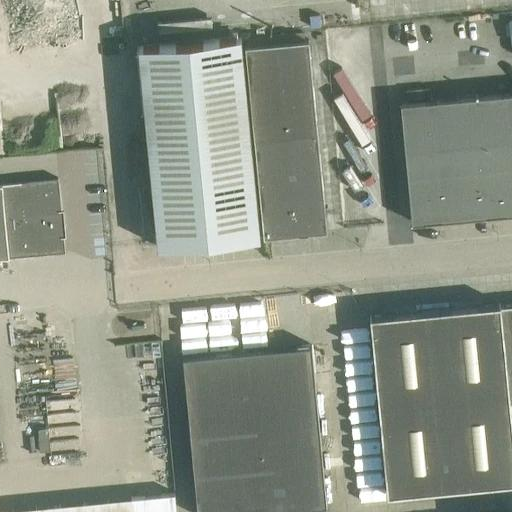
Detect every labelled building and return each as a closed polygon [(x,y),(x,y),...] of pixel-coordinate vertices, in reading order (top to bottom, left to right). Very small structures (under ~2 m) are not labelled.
[(241,37),(139,47),(158,246),(260,237),(258,217),(241,37)] [(245,45),(262,216),(263,236),(327,230),(309,39),(245,45)] [(511,91),(400,102),(410,202),(412,222),(511,212),(511,91)] [(58,178),(0,183),(0,256),(65,251),(58,178)] [(511,427),(509,401),(500,306),(500,303),(370,316),(388,493),(511,480),(511,427)] [(511,304),(500,306),(509,401),(511,400),(511,304)] [(249,511),(326,505),(320,440),(311,344),(183,356),(197,511),(249,511)] [(326,458),(341,458),(341,434),(325,435),(326,458)] [(177,511),(176,494),(133,498),(133,511),(177,511)]
